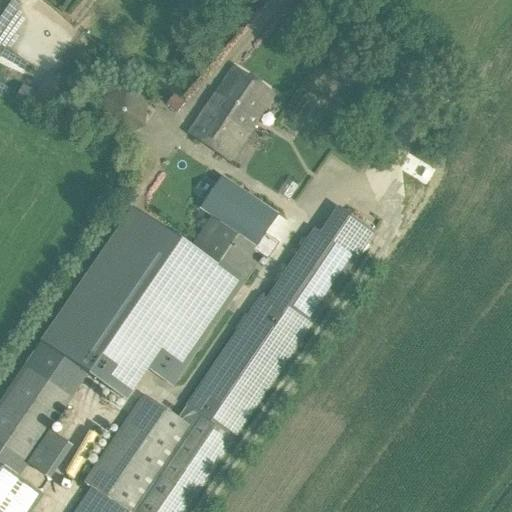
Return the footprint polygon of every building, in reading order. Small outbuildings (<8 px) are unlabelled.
[(0,32),(18,6),(9,0),(2,0),(0,4),(0,32)] [(229,162),(274,95),(234,67),(188,134),(229,162)] [(178,113),(184,104),(173,96),(166,105),(178,113)] [(212,218),(190,250),(133,330),(120,351),(172,387),(264,254),(269,257),(279,244),(265,235),(278,216),(223,177),(200,210),(212,218)] [(133,330),(190,250),(132,210),(0,402),(0,446),(27,464),(123,323),(133,330)] [(184,511),(356,260),(314,231),(265,302),(260,298),(178,419),(144,396),(84,484),(92,489),(76,511),(184,511)] [(18,478),(27,464),(0,446),(0,511),(31,511),(43,495),(18,478)]
